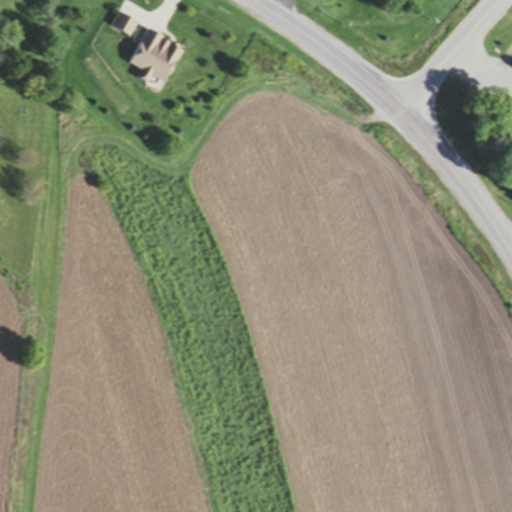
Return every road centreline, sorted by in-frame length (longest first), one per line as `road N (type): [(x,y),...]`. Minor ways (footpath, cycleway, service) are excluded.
road 1 (secondary): [(401,111),(252,0)]
road 2 (secondary): [(511,246),(401,111)]
road 3 (secondary): [(401,111),(496,0)]
